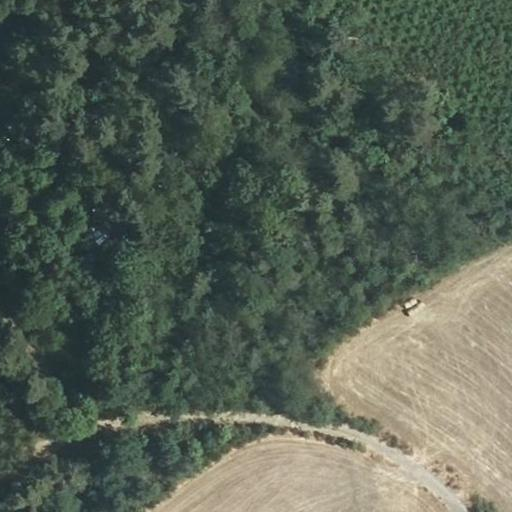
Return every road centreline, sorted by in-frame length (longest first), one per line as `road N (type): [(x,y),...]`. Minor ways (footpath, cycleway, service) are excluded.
road 1 (track): [(0,472),(175,416),(370,430),(465,511)]
road 2 (track): [(90,443),(0,308)]
